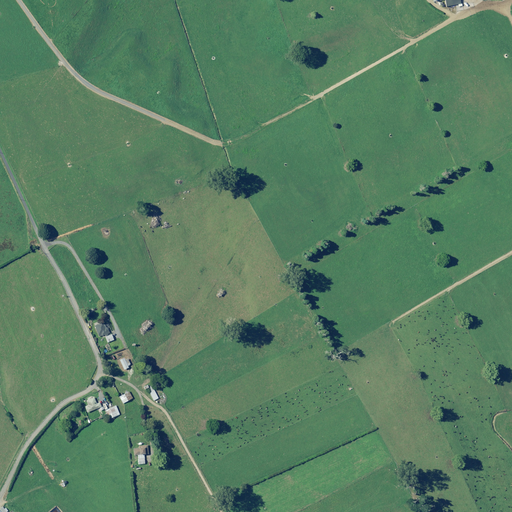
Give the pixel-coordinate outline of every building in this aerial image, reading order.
[(108,336),(107,334),(109,334),(107,328),(110,327),(109,324),(104,325),(104,323),(95,326),(99,337),(105,335),(105,336),(108,336)] [(125,360),(124,358),(119,360),(124,370),(128,368),(128,366),(130,365),(128,359),(125,360)] [(149,387),(148,385),(143,387),(145,390),(147,389),(148,391),(154,401),(158,398),(151,386),(149,387)] [(132,399),(129,392),(119,397),(123,404),(132,399)] [(97,404),(94,398),(86,401),(88,405),(85,407),(87,413),(101,407),(99,403),(97,404)] [(120,415),(116,406),(106,410),(109,419),(120,415)] [(148,454),(148,445),(140,446),(133,446),(134,456),(138,455),(138,464),(145,464),(144,454),(148,454)]
